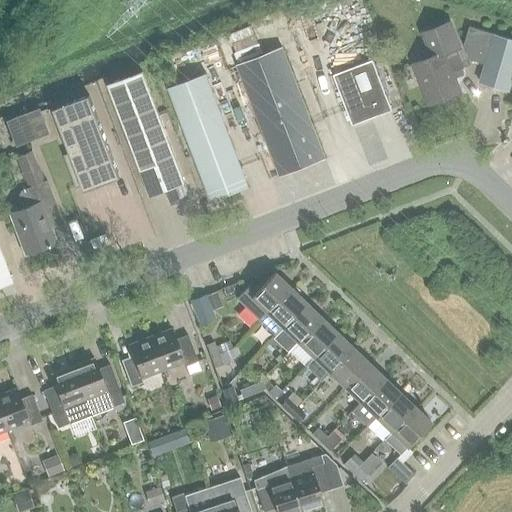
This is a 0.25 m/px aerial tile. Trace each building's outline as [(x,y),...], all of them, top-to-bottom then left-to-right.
[(463,68),(456,49),(461,47),(450,21),(423,31),(433,57),(414,64),(429,104),(458,93),(450,73),(463,68)] [(483,63),(492,33),(468,26),(463,45),(469,59),(483,63)] [(259,31),(237,32),(238,53),(261,52),(259,31)] [(511,85),(511,38),(492,33),(483,63),(478,83),(510,92),(511,85)] [(279,176),(288,173),(324,159),(281,48),(236,65),(253,110),(279,176)] [(352,125),(391,110),(372,60),(332,75),(352,125)] [(166,87),(210,199),(249,183),(205,71),(166,87)] [(170,202),(188,195),(141,72),(107,85),(150,197),(166,191),(170,202)] [(83,192),(119,178),(88,95),(51,110),(68,154),(63,156),(75,189),(81,186),(83,192)] [(32,113),(11,116),(16,144),(37,140),(32,113)] [(32,150),(15,157),(27,189),(44,182),(32,150)] [(21,208),(8,213),(24,255),(54,243),(49,229),(62,225),(46,182),(44,182),(27,189),(19,192),(18,198),(21,208)] [(0,286),(9,283),(10,282),(0,255),(0,286)] [(264,312),(265,313),(289,288),(273,273),(256,291),(249,284),(235,299),(257,320),(264,312)] [(305,303),(289,288),(265,313),(264,312),(257,320),(274,336),(305,303)] [(205,295),(188,302),(198,326),(215,319),(205,295)] [(286,353),(296,343),(320,318),(305,303),(274,336),(271,338),(286,353)] [(336,333),(320,318),(296,343),(312,358),(336,333)] [(171,329),(149,337),(162,371),(183,362),(185,366),(197,362),(186,335),(175,340),(171,329)] [(327,373),(328,373),(352,348),(336,333),(312,358),(304,366),(319,381),(327,373)] [(162,371),(149,337),(127,345),(131,356),(120,361),(130,387),(142,383),(140,379),(162,371)] [(205,345),(214,368),(222,365),(213,342),(205,345)] [(367,363),(352,348),(328,373),(343,388),(367,363)] [(93,359),(71,367),(89,415),(123,402),(109,365),(97,369),(93,359)] [(343,388),(359,403),(383,378),(367,363),(343,388)] [(56,428),(89,415),(71,367),(49,375),(54,386),(42,391),(56,428)] [(398,393),(383,378),(359,403),(350,412),(366,427),(374,418),(398,393)] [(261,382),(250,386),(253,394),(264,389),(261,382)] [(221,390),(226,404),(237,400),(231,386),(221,390)] [(253,394),(250,386),(238,390),(241,398),(253,394)] [(15,388),(0,394),(0,414),(6,430),(28,422),(29,426),(41,421),(31,395),(19,399),(15,388)] [(294,407),(300,401),(292,393),(286,399),(279,393),(274,399),(280,405),(288,413),(294,407)] [(374,418),(390,433),(414,408),(398,393),(374,418)] [(215,396),(206,400),(210,411),(220,407),(215,396)] [(303,416),(294,407),(288,413),(297,422),(303,416)] [(430,423),(414,408),(390,433),(406,448),(430,423)] [(203,422),(207,436),(228,429),(224,415),(203,422)] [(311,435),(319,443),(325,437),(317,429),(311,435)] [(127,435),(130,445),(142,440),(138,431),(127,435)] [(319,443),(328,451),(334,445),(325,437),(319,443)] [(151,457),(162,453),(157,439),(146,443),(151,457)] [(285,467),(289,478),(300,511),(322,505),(319,494),(342,486),(335,465),(324,454),(285,467)] [(72,455),(67,457),(71,467),(80,464),(78,458),(72,455)] [(396,458),(386,468),(404,485),(413,475),(396,458)] [(47,477),(63,471),(58,459),(42,465),(47,477)] [(342,465),(351,473),(357,467),(348,459),(342,465)] [(241,466),(245,478),(251,476),(247,464),(241,466)] [(300,511),(289,478),(285,467),(252,480),(254,485),(262,511),(263,511),(274,508),(275,511),(300,511)] [(351,473),(359,482),(365,475),(357,467),(351,473)] [(338,468),(336,469),(342,486),(354,482),(338,468)] [(206,492),(210,504),(212,511),(249,511),(242,489),(230,493),(227,485),(206,492)] [(153,505),(164,501),(160,487),(148,491),(153,505)] [(11,494),(15,505),(29,500),(25,489),(11,494)] [(212,511),(210,504),(188,511),(182,494),(170,498),(174,511),(212,511)]
